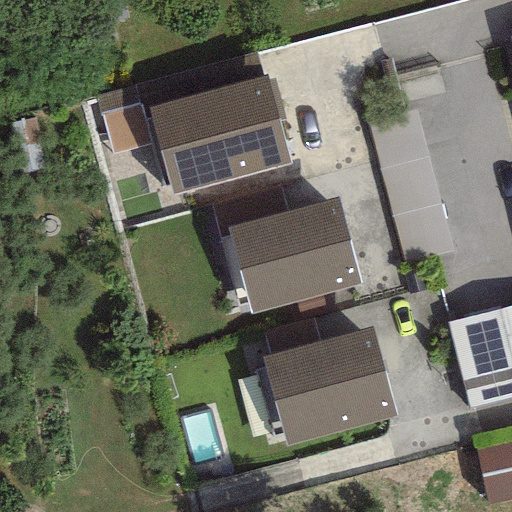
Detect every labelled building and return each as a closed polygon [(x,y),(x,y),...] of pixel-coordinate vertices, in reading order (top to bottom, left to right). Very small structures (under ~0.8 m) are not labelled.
[(265,84),(147,114),(170,201),(287,172),(265,84)] [(380,138),(410,266),(456,256),(426,128),(380,138)] [(279,189),(217,207),(248,321),(358,290),(334,204),(287,217),(279,189)] [(511,306),(454,321),(475,409),(511,399),(511,306)] [(315,324),(267,338),(274,362),(252,368),(277,453),(388,421),(365,341),(323,353),(315,324)] [(511,442),(473,453),(487,510),(511,503),(511,442)]
